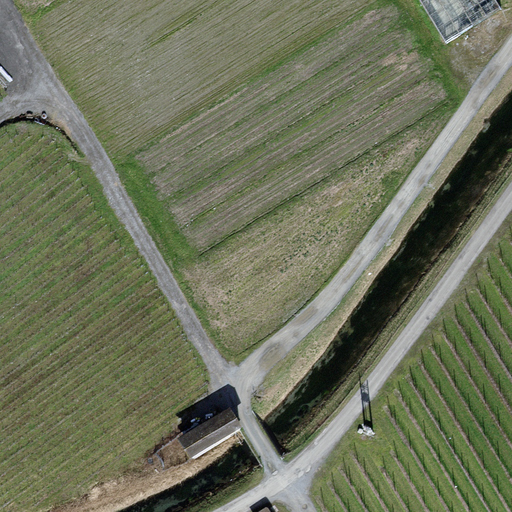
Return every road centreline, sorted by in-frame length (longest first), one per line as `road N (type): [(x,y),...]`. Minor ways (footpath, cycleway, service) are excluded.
road 1 (track): [(511,47),(330,301),(231,394)]
road 2 (track): [(283,481),(391,361),(511,194)]
road 3 (track): [(231,394),(88,137),(49,92)]
